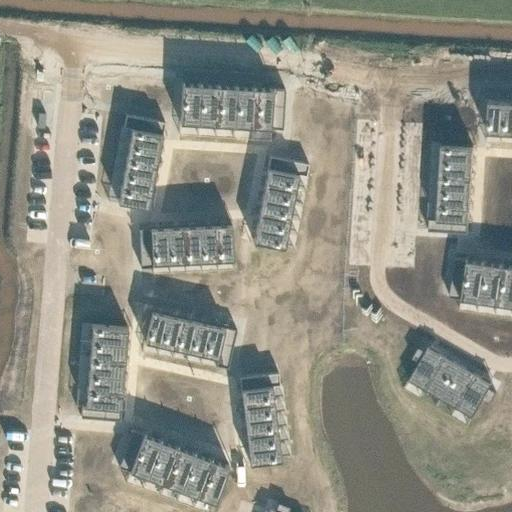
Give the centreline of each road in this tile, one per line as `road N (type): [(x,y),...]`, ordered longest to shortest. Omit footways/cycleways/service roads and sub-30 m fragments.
road 1 (residential): [(53,511),(57,454),(43,392),(79,48),(312,57),(386,76)]
road 2 (residential): [(386,76),(380,224),(413,316),(467,341),(511,349)]
road 3 (residential): [(386,76),(511,70)]
